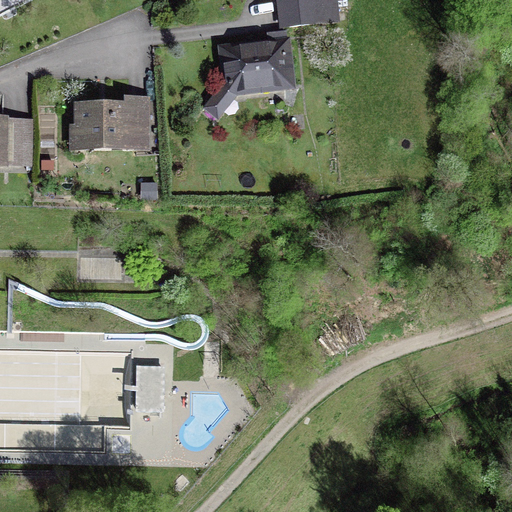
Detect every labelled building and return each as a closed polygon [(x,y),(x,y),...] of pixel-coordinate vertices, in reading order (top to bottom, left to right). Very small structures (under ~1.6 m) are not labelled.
[(335,0),(281,0),(282,27),(337,24),(335,0)] [(287,47),(222,53),(225,87),(205,111),(216,118),(236,94),(291,87),(287,47)] [(128,111),(76,110),(75,148),(145,150),(146,103),(128,103),(128,111)] [(29,125),(0,125),(0,166),(29,166),(29,125)] [(80,236),(0,234),(0,248),(80,250),(80,236)] [(164,372),(140,371),(139,412),(162,413),(164,372)]
